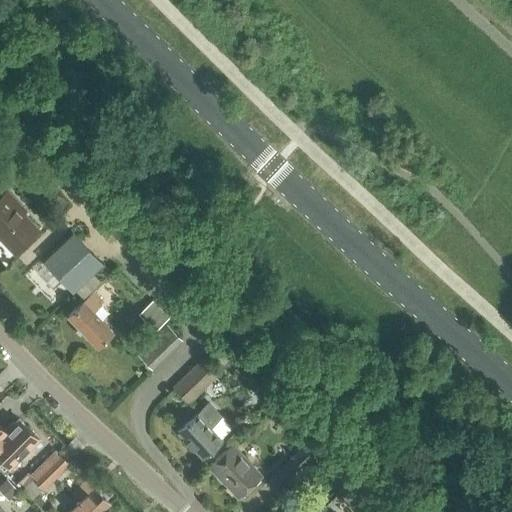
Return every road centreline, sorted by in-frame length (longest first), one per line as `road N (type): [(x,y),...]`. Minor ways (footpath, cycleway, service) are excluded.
road 1 (secondary): [(111,0),(233,127),(511,379)]
road 2 (unclassified): [(181,511),(0,328)]
